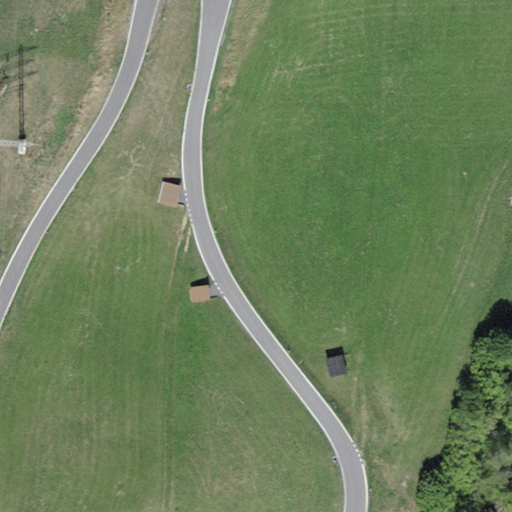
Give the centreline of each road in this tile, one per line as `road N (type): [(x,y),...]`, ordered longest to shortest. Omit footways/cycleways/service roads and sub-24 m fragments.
road 1 (tertiary): [(349,511),(343,453),(218,271),(196,207),(192,141),(215,0)]
road 2 (tertiary): [(144,0),(120,95),(36,226),(0,306)]
road 3 (track): [(165,511),(171,290),(196,207)]
